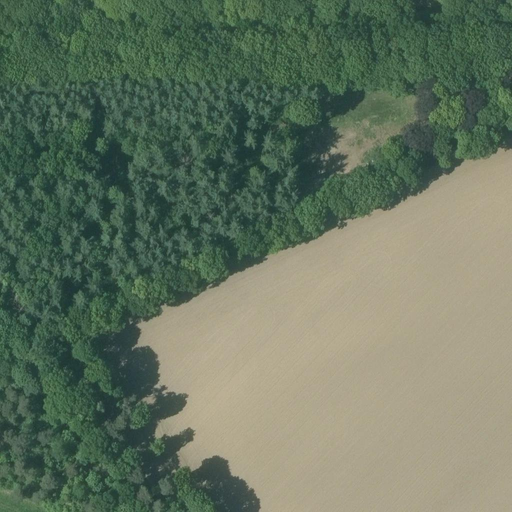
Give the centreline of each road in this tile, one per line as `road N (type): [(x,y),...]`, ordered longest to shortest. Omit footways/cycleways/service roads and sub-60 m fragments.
road 1 (track): [(0,62),(511,58)]
road 2 (track): [(0,327),(120,511)]
